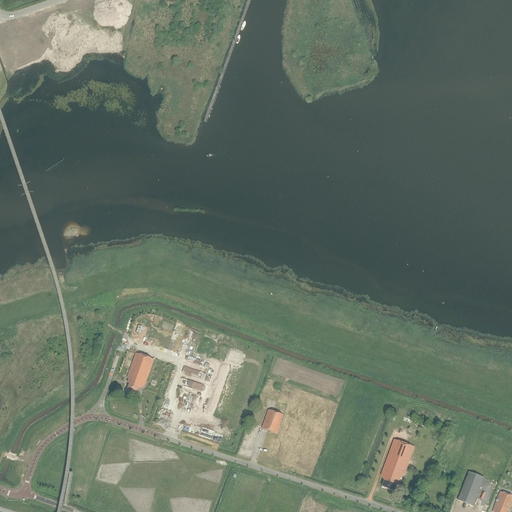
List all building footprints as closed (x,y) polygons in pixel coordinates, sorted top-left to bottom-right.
[(144,389),(154,360),(136,353),(127,378),(129,379),(127,383),(130,384),(128,389),(130,390),(129,391),(131,392),(133,393),(133,391),(137,392),(139,387),(144,389)] [(283,415),(272,411),(268,410),(262,429),(277,434),(283,415)] [(247,435),(245,443),(251,445),(253,437),(247,435)] [(381,476),(383,480),(384,481),(382,487),(393,491),(395,485),(397,486),(400,480),(400,479),(402,479),(403,475),(404,476),(414,447),(394,440),(381,476)] [(246,454),(250,445),(244,443),(240,452),(246,454)] [(473,507),(483,480),(484,478),(469,472),(458,501),(473,507)] [(492,511),(508,511),(511,503),(508,502),(511,496),(500,492),(492,511)]
